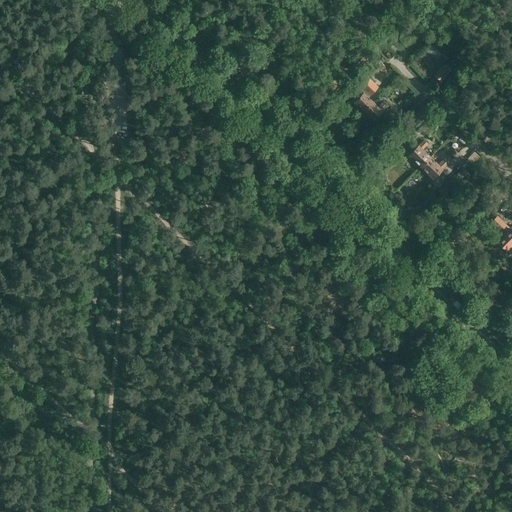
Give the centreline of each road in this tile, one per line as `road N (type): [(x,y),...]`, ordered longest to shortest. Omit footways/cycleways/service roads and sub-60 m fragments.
road 1 (primary): [(511,365),(138,0)]
road 2 (track): [(467,511),(146,201)]
road 3 (track): [(118,170),(104,511)]
road 4 (track): [(120,0),(118,170)]
road 5 (residential): [(511,176),(396,60)]
